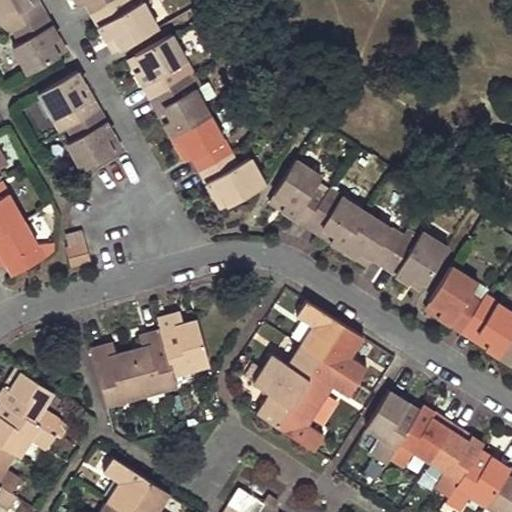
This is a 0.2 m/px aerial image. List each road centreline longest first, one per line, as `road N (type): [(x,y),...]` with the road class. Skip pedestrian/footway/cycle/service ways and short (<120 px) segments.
road 1 (residential): [(191,243),(235,238),(282,249),(511,398)]
road 2 (residential): [(55,0),(191,243)]
road 3 (residential): [(3,303),(191,243)]
